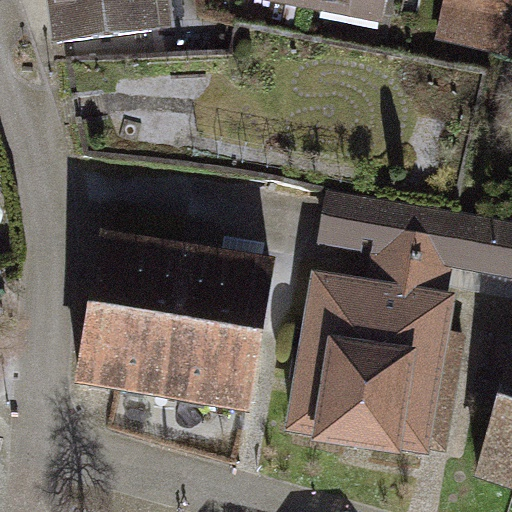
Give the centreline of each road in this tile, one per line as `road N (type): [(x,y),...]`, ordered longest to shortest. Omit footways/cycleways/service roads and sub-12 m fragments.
road 1 (residential): [(0,30),(57,196),(44,443)]
road 2 (residential): [(305,511),(44,443)]
